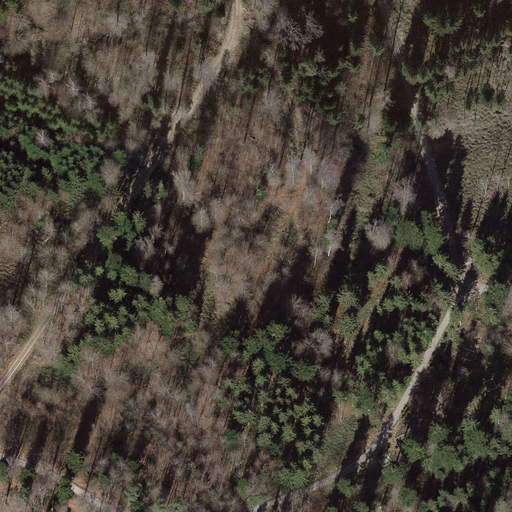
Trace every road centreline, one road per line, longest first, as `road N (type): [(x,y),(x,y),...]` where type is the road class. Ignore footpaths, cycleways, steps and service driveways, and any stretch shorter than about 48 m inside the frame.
road 1 (track): [(0,387),(225,53),(235,0)]
road 2 (track): [(250,511),(324,482),(374,445),(464,288)]
road 3 (track): [(383,0),(464,288)]
road 4 (track): [(0,455),(111,511)]
